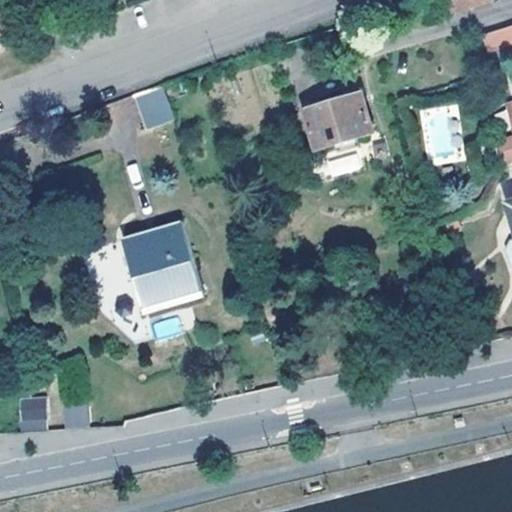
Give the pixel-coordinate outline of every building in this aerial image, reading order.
[(441,0),(428,0),(400,9),(405,28),(446,16),(441,0)] [(441,0),(446,16),(494,1),(494,0),(441,0)] [(511,28),(484,37),(490,54),(511,47),(511,28)] [(142,114),(169,104),(163,86),(135,96),(142,114)] [(307,112),(320,151),(377,132),(365,94),(307,112)] [(422,107),(427,165),(464,162),(459,104),(422,107)] [(511,166),(511,110),(510,112),(511,116),(511,144),(501,149),(507,168),(511,166)] [(126,239),(148,312),(206,293),(184,221),(126,239)] [(152,322),(155,338),(182,332),(178,316),(152,322)] [(20,397),(20,429),(46,429),(46,397),(20,397)]
